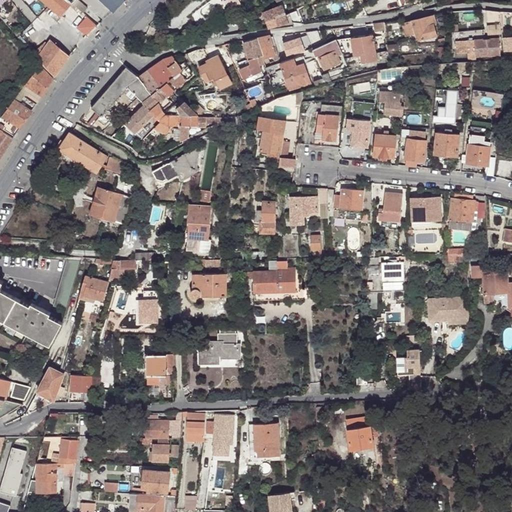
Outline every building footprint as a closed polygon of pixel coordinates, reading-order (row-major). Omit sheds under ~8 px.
[(41,0),(61,16),(71,3),(67,0),(41,0)] [(100,0),(114,12),(126,0),(125,0),(100,0)] [(291,27),(282,5),(262,12),(269,29),(279,28),(291,27)] [(501,24),(500,12),(486,10),(487,25),(501,24)] [(406,22),(410,36),(416,34),(418,41),(436,35),(433,25),(436,25),(433,14),(425,17),(406,22)] [(502,34),(501,24),(487,25),(487,27),(488,35),(502,34)] [(307,32),(312,47),(322,42),(318,31),(307,32)] [(372,34),(352,38),(355,57),(361,56),(363,64),(377,61),(372,34)] [(269,35),(257,39),(264,59),(273,56),(274,60),(279,59),(280,59),(279,55),(275,46),(273,46),(270,37),(269,35)] [(288,42),(283,43),(286,53),(299,49),(300,52),(311,49),(307,36),(288,42)] [(500,37),(467,40),(468,60),(476,59),(476,57),(501,55),(500,37)] [(55,76),(70,56),(51,39),(43,50),(37,57),(55,76)] [(257,39),(245,42),(243,43),(249,61),(250,63),(239,69),(241,74),(244,81),(246,80),(248,84),(250,82),(251,83),(264,75),(260,67),(265,64),(264,59),(257,39)] [(342,52),(338,42),(317,53),(326,71),(341,63),(338,57),(342,54),(342,52)] [(283,43),(275,46),(279,55),(286,53),(283,43)] [(34,54),(37,57),(43,50),(39,47),(34,54)] [(218,56),(210,60),(211,62),(208,64),(199,68),(206,82),(211,80),(214,86),(218,84),(220,89),(231,84),(218,56)] [(177,62),(172,57),(164,59),(157,64),(168,83),(170,81),(174,77),(169,69),(177,62)] [(286,78),(290,91),(311,83),(304,64),(296,66),(294,60),(281,64),(286,78)] [(250,63),(249,61),(237,65),(239,69),(250,63)] [(179,65),(177,63),(177,62),(169,69),(174,77),(170,81),(178,88),(193,77),(191,74),(193,73),(186,63),(179,65)] [(169,96),(175,91),(168,83),(157,64),(148,70),(156,83),(155,84),(160,89),(161,89),(169,96)] [(2,116),(20,127),(40,98),(54,78),(41,65),(20,91),(2,116)] [(101,127),(104,130),(115,120),(128,108),(139,99),(142,103),(151,96),(139,77),(126,67),(106,91),(92,108),(100,116),(97,120),(103,125),(101,127)] [(148,70),(139,77),(151,96),(159,103),(164,111),(172,102),(168,98),(169,96),(161,89),(160,89),(155,84),(156,83),(148,70)] [(322,76),(323,79),(325,84),(331,82),(330,79),(327,74),(322,76)] [(331,82),(345,78),(342,74),(330,79),(331,82)] [(393,92),(381,92),(380,102),(400,102),(401,92),(393,92)] [(151,96),(142,103),(144,105),(138,111),(149,121),(155,115),(151,111),(159,103),(151,96)] [(185,115),(199,115),(187,103),(185,101),(177,107),(180,114),(183,115),(185,115)] [(353,101),(353,112),(372,112),(373,101),(353,101)] [(164,111),(159,103),(151,111),(155,115),(161,121),(154,127),(165,133),(170,129),(171,126),(180,126),(182,126),(183,115),(180,114),(177,114),(166,114),(164,111)] [(199,105),(195,109),(200,114),(204,110),(199,105)] [(434,116),(433,123),(443,124),(443,123),(455,123),(456,107),(439,106),(438,116),(434,116)] [(127,122),(125,124),(135,134),(137,132),(143,139),(154,127),(161,121),(155,115),(149,121),(138,111),(127,122)] [(339,116),(319,113),(317,131),(324,132),(324,139),(335,140),(339,116)] [(206,122),(207,116),(199,115),(185,115),(183,115),(182,126),(206,127),(206,122)] [(0,118),(0,157),(20,127),(2,116),(0,118)] [(260,116),(258,127),(265,129),(263,138),(261,150),(268,152),(272,152),(272,156),(279,157),(280,156),(287,157),(289,143),(282,141),(286,121),(260,116)] [(350,146),(368,148),(371,119),(347,116),(345,130),(351,131),(350,146)] [(490,123),(473,122),(472,129),(489,131),(490,123)] [(265,129),(258,127),(256,137),(263,138),(265,129)] [(389,131),(377,130),(374,156),(394,158),(396,136),(389,135),(389,131)] [(452,133),(445,132),(437,131),(435,154),(457,156),(460,134),(452,133)] [(85,141),(70,132),(61,145),(71,151),(100,170),(108,157),(85,141)] [(495,166),(497,142),(485,141),(485,135),(471,134),(468,155),(467,163),(495,166)] [(421,140),(415,139),(408,138),(406,158),(408,158),(418,160),(424,160),(426,141),(421,140)] [(71,151),(61,145),(59,149),(98,173),(100,170),(71,151)] [(194,168),(197,167),(199,150),(198,147),(178,158),(179,159),(177,160),(175,159),(152,171),(157,180),(164,182),(167,180),(168,182),(177,177),(181,178),(182,180),(196,172),(194,168)] [(120,174),(124,163),(118,161),(118,160),(110,158),(107,170),(113,171),(120,174)] [(454,170),(461,171),(462,163),(462,160),(455,160),(454,170)] [(336,187),(336,189),(335,207),(351,209),(361,209),(363,210),(365,189),(336,187)] [(132,199),(100,188),(91,214),(100,217),(124,225),(132,199)] [(328,202),(328,209),(334,209),(335,207),(336,189),(334,189),(327,189),(327,190),(328,202)] [(211,192),(199,190),(199,192),(198,201),(209,203),(211,192)] [(386,192),(384,208),(384,212),(380,211),(379,219),(400,221),(403,194),(386,192)] [(291,196),(291,216),(304,215),(304,212),(309,212),(318,211),(317,196),(291,196)] [(412,198),(413,220),(429,220),(441,219),(440,197),(412,198)] [(474,209),(475,203),(475,201),(453,198),(450,218),(451,219),(450,228),(471,230),(474,209)] [(275,202),(264,202),(264,210),(258,210),(258,221),(261,221),(261,232),(274,232),(275,202)] [(209,239),(212,206),(197,205),(190,205),(188,222),(190,222),(188,238),(209,239)] [(304,215),(291,216),(292,223),(304,223),(304,215)] [(321,235),(313,235),(313,249),(315,249),(316,254),(322,253),(321,235)] [(64,242),(50,241),(50,249),(63,249),(64,242)] [(202,245),(194,245),(193,254),(201,254),(202,245)] [(382,275),(382,282),(384,282),(403,281),(404,281),(403,261),(407,261),(407,255),(397,255),(397,261),(382,262),(382,275)] [(288,267),(287,258),(282,258),(277,258),(277,270),(254,271),(255,277),(256,299),(296,299),(295,268),(288,267)] [(113,259),(112,264),(111,268),(124,268),(137,267),(137,259),(127,259),(113,259)] [(71,293),(80,261),(67,260),(54,307),(66,310),(71,293)] [(505,264),(472,265),(472,277),(483,277),(485,302),(502,302),(502,305),(502,307),(508,307),(509,308),(511,308),(511,281),(508,282),(508,272),(505,272),(505,264)] [(166,276),(166,266),(155,266),(155,276),(166,276)] [(196,298),(197,298),(200,295),(226,295),(226,290),(225,273),(193,273),(193,289),(192,290),(191,291),(191,292),(191,293),(191,295),(192,296),(192,297),(194,298),(196,298)] [(80,294),(84,295),(95,298),(103,301),(108,281),(85,275),(80,294)] [(367,276),(367,292),(382,292),(382,282),(382,275),(367,276)] [(0,286),(3,281),(0,279),(0,317),(20,329),(50,345),(63,323),(49,316),(50,313),(32,303),(31,305),(5,291),(0,288),(0,286)] [(403,281),(384,282),(384,289),(403,288),(403,281)] [(466,297),(429,298),(430,321),(448,320),(448,318),(467,318),(467,311),(467,308),(466,297)] [(206,342),(207,349),(206,354),(201,354),(201,362),(220,362),(220,357),(239,356),(239,345),(236,345),(236,328),(221,328),(221,334),(220,335),(219,342),(206,342)] [(420,344),(407,344),(407,357),(397,357),(398,375),(414,375),(415,381),(415,389),(418,389),(421,389),(421,374),(420,344)] [(174,375),(174,354),(164,355),(156,355),(147,355),(148,384),(159,383),(159,375),(171,375),(174,375)] [(64,374),(50,366),(39,387),(37,391),(53,401),(56,392),(59,386),(64,374)] [(357,369),(357,384),(366,384),(367,368),(357,369)] [(93,380),(93,376),(72,374),(71,378),(70,391),(92,392),(92,391),(93,380)] [(171,383),(171,375),(159,375),(159,383),(171,383)] [(0,398),(4,399),(7,389),(9,381),(0,378),(0,398)] [(404,383),(407,389),(415,389),(415,381),(404,381),(404,383)] [(24,400),(31,387),(15,383),(13,387),(13,390),(11,397),(24,400)] [(116,392),(116,402),(129,402),(129,393),(116,392)] [(0,417),(22,404),(4,399),(0,398),(0,417)] [(187,411),(186,415),(186,430),(194,431),(194,440),(203,440),(204,437),(202,437),(202,431),(204,431),(204,420),(204,412),(187,411)] [(223,433),(223,442),(223,443),(232,444),(234,414),(217,412),(216,420),(208,419),(207,431),(215,432),(223,433)] [(371,437),(369,426),(368,417),(347,420),(351,449),(372,446),(371,437)] [(168,438),(168,427),(168,420),(148,420),(148,438),(152,438),(159,438),(168,438)] [(278,423),(254,424),(255,456),(280,455),(278,423)] [(255,456),(254,424),(248,424),(250,460),(250,461),(280,461),(280,455),(255,456)] [(375,425),(369,426),(371,437),(377,436),(375,425)] [(194,431),(186,430),(185,439),(194,440),(194,431)] [(214,441),(223,442),(223,433),(215,432),(214,441)] [(76,459),(79,441),(68,439),(63,439),(60,457),(76,459)] [(169,445),(154,444),(153,461),(169,462),(169,445)] [(5,447),(2,446),(1,449),(0,451),(0,489),(5,491),(17,450),(5,447)] [(37,480),(32,480),(28,492),(37,492),(57,492),(57,480),(63,481),(63,478),(63,475),(74,476),(75,470),(76,463),(59,463),(55,463),(52,463),(38,463),(37,480)] [(157,491),(157,494),(167,495),(170,472),(144,470),(142,487),(148,488),(152,489),(151,491),(157,491)] [(117,491),(118,483),(106,482),(105,490),(117,491)] [(128,483),(118,483),(117,491),(127,492),(128,483)] [(510,502),(511,496),(511,484),(508,483),(502,498),(510,502)] [(291,511),(290,498),(289,492),(268,493),(270,511),(291,511)] [(177,500),(177,496),(176,496),(172,495),(167,495),(157,494),(150,494),(131,493),(130,511),(131,511),(163,511),(164,499),(177,500)] [(186,494),(184,509),(195,510),(197,495),(186,494)] [(316,508),(325,507),(324,495),(317,494),(315,494),(316,508)] [(234,506),(233,496),(226,496),(225,506),(234,506)] [(81,502),(80,511),(93,511),(94,503),(81,502)]
